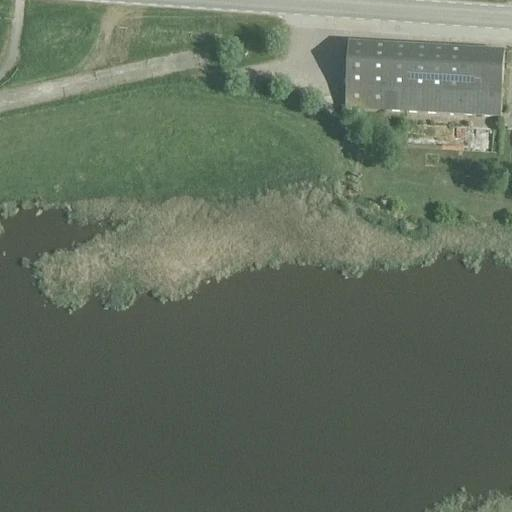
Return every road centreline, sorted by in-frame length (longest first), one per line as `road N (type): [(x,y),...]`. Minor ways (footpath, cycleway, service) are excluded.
road 1 (secondary): [(511,19),(236,0)]
road 2 (residential): [(0,100),(217,54)]
